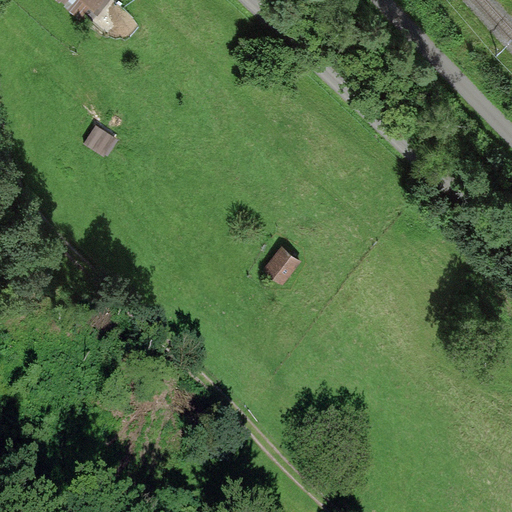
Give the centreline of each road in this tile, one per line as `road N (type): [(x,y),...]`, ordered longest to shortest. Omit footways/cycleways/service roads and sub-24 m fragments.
road 1 (track): [(332,511),(234,406),(16,213),(0,132)]
road 2 (unclassified): [(511,241),(249,0)]
road 3 (unclassified): [(511,134),(381,0)]
